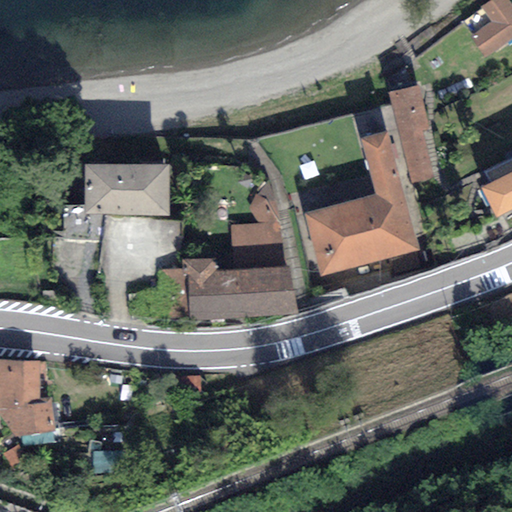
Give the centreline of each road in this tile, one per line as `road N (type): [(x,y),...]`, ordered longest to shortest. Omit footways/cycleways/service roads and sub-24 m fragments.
road 1 (primary): [(0,332),(172,347),(267,341),(511,257)]
road 2 (track): [(256,511),(511,419)]
